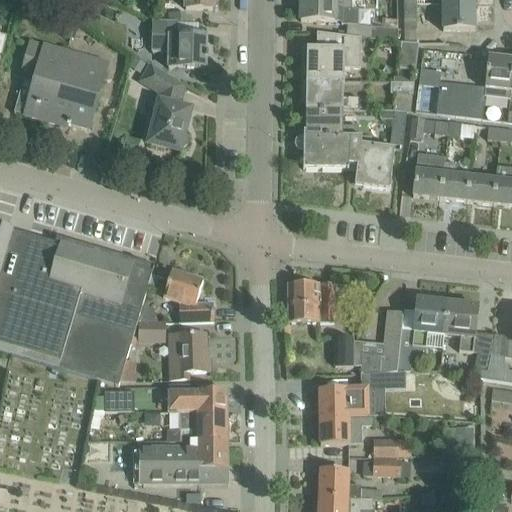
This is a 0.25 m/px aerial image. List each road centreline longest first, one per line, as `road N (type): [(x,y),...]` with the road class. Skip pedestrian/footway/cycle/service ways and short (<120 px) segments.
road 1 (residential): [(260,245),(0,171)]
road 2 (residential): [(259,511),(260,245)]
road 3 (residential): [(511,273),(260,245)]
road 4 (residential): [(260,245),(262,0)]
